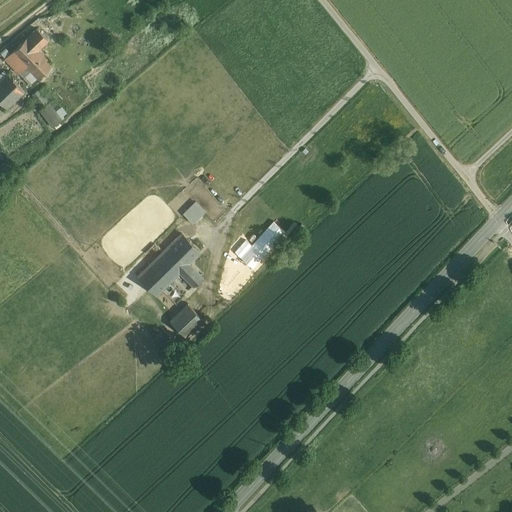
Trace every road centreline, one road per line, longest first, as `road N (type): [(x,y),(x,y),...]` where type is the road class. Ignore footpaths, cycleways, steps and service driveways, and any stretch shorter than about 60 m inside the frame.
road 1 (tertiary): [(224,511),(496,218)]
road 2 (unclassified): [(320,0),(496,218)]
